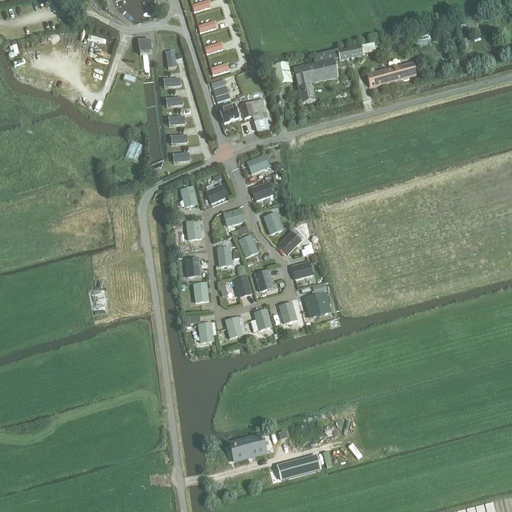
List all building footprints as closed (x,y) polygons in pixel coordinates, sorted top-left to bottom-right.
[(210,10),(208,3),(192,7),(194,15),(210,10)] [(217,31),(214,24),(198,28),(200,36),(217,31)] [(428,29),(411,33),(414,44),(431,40),(428,29)] [(140,57),(142,56),(152,55),(150,40),(138,42),(140,57)] [(178,43),(170,46),(176,66),(184,64),(178,43)] [(223,52),(221,45),(204,49),(207,57),(223,52)] [(374,45),(361,48),(363,56),(376,53),(374,45)] [(339,62),(363,57),(363,56),(361,48),(338,52),(337,51),(313,56),(314,65),(293,70),(301,106),(315,103),(312,85),(338,79),(334,61),(339,60),(339,62)] [(461,59),(456,61),(459,72),(464,71),(461,59)] [(292,84),(287,63),(270,68),(274,87),(292,84)] [(369,90),(416,78),(412,64),(366,76),(369,90)] [(229,73),(227,65),(210,70),(212,78),(229,73)] [(217,105),(230,101),(224,81),(211,86),(217,105)] [(271,129),(262,101),(240,108),(244,121),(254,118),(259,133),(271,129)] [(234,109),(235,108),(234,105),(226,107),(227,110),(220,112),(224,126),(238,122),(234,109)] [(165,114),(166,120),(183,118),(183,112),(165,114)] [(168,127),(169,133),(185,131),(184,125),(168,127)] [(175,160),(194,155),(192,148),(174,153),(175,160)] [(264,157),(253,161),(249,162),(246,164),(251,176),(269,169),(264,157)] [(276,166),(274,169),(276,173),(283,170),(281,164),(276,166)] [(256,203),(273,197),(269,184),(251,190),(256,203)] [(211,206),(228,198),(223,186),(206,193),(211,206)] [(184,210),(197,207),(193,188),(180,191),(184,210)] [(227,229),(245,224),(241,210),(223,216),(227,229)] [(270,237),(283,232),(276,214),(263,219),(270,237)] [(188,243),(202,241),(200,222),(186,224),(188,243)] [(240,230),(239,233),(240,237),(248,235),(246,228),(240,230)] [(292,234),(278,247),(288,256),(301,243),(292,234)] [(246,260),(258,255),(250,237),(238,243),(246,260)] [(311,247),(305,249),(307,256),(313,254),(311,247)] [(217,251),(219,269),(232,267),(230,249),(217,251)] [(187,280),(201,278),(199,259),(185,261),(187,280)] [(295,282),(313,277),(310,264),(291,269),(295,282)] [(237,270),(237,271),(238,278),(247,275),(243,267),(240,267),(238,268),(237,270)] [(260,294),(273,290),(268,272),(254,276),(260,294)] [(239,300),(252,296),(247,278),(234,282),(239,300)] [(193,286),(195,305),(209,303),(207,285),(193,286)] [(325,285),(313,288),(315,295),(327,292),(325,285)] [(305,301),(310,319),(329,314),(325,296),(305,301)] [(279,308),(284,326),(297,322),(292,304),(279,308)] [(256,323),(251,324),(253,333),(258,332),(258,333),(272,329),(267,311),(253,315),(256,323)] [(225,323),(229,341),(243,338),(238,319),(225,323)] [(198,326),(200,345),(214,343),(212,325),(198,326)] [(283,329),(276,330),(278,337),(285,335),(283,329)] [(285,433),(278,435),(280,442),(287,439),(285,433)] [(235,449),(233,450),(234,452),(235,451),(238,462),(265,455),(262,444),(263,444),(263,442),(262,442),(260,438),(236,444),(233,445),(235,449)] [(304,460),(266,470),(269,484),(308,474),(304,460)]
